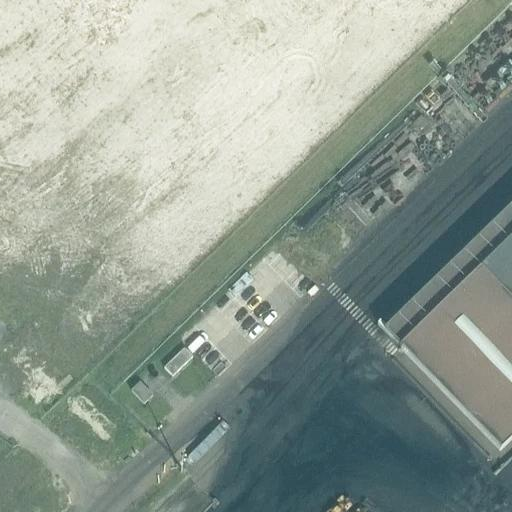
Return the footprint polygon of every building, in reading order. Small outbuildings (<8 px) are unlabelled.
[(511,238),(399,349),(500,452),(511,439),(511,238)] [(208,342),(225,359),(265,317),(248,301),(208,342)] [(162,357),(171,367),(193,346),(183,337),(162,357)] [(149,373),(155,383),(167,377),(161,366),(149,373)] [(143,395),(155,384),(140,370),(129,381),(143,395)]
